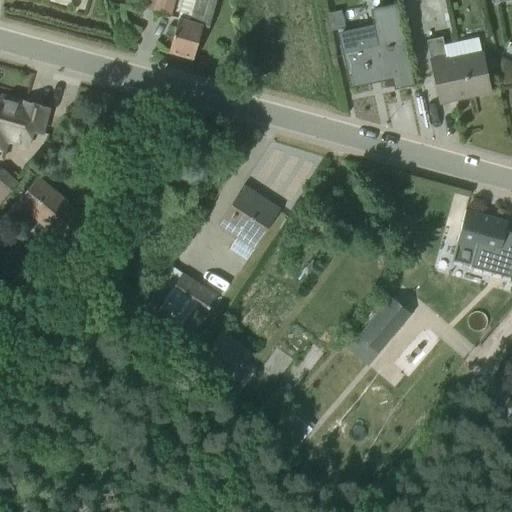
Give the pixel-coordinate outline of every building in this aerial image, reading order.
[(141,0),(139,8),(169,18),(174,0),(141,0)] [(182,0),(168,53),(193,60),(202,27),(208,29),(216,0),(182,0)] [(396,87),(410,85),(391,5),(370,10),(375,34),(356,38),(359,51),(344,54),(352,87),(393,77),(396,87)] [(439,104),(490,93),(481,52),(486,51),(484,43),(478,44),(477,38),(443,45),(441,38),(426,42),(439,104)] [(41,135),(48,109),(23,102),(21,109),(0,103),(0,160),(4,162),(8,144),(27,150),(30,140),(32,140),(34,133),(41,135)] [(65,246),(88,219),(39,177),(8,214),(20,225),(28,215),(65,246)] [(0,200),(9,189),(0,181),(0,200)] [(229,251),(245,261),(279,210),(242,186),(216,226),(236,239),(229,251)] [(451,261),(508,277),(511,269),(511,233),(505,231),(507,222),(465,211),(451,261)] [(384,266),(394,259),(385,248),(376,255),(384,266)] [(144,307),(155,315),(153,316),(188,339),(217,296),(182,273),(181,274),(171,267),(144,307)] [(377,353),(410,313),(390,297),(357,337),(377,353)] [(214,345),(204,358),(201,356),(196,363),(224,385),(243,360),(247,363),(254,354),(222,330),(212,344),(214,345)] [(267,421),(290,394),(289,394),(292,390),(286,386),(283,389),(280,386),(257,412),(267,421)] [(295,448),(313,426),(290,406),(272,428),(295,448)]
